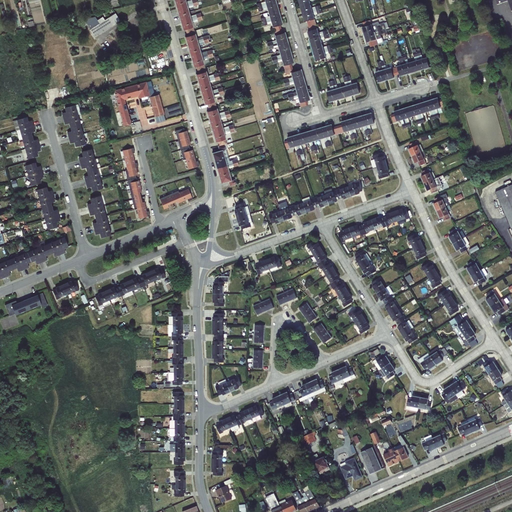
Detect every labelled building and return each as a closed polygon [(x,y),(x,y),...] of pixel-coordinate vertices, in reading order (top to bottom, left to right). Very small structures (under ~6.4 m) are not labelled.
[(511,0),(496,0),(497,3),(507,0),(511,11),(511,10),(511,0)] [(278,9),(276,2),(266,5),(267,9),(268,12),(278,9)] [(186,5),(176,8),(178,15),(189,12),(187,8),(186,5)] [(310,5),(301,7),(303,14),(312,11),(311,8),(310,5)] [(280,17),(278,9),(268,12),(270,18),(270,19),(280,17)] [(312,11),(303,14),(305,22),(307,21),(314,19),(313,15),(312,11)] [(189,12),(178,15),(180,22),(191,19),(190,16),(189,12)] [(93,27),(90,30),(94,37),(120,21),(115,13),(105,20),(103,17),(97,20),(99,23),(93,27)] [(282,24),(280,17),(270,19),(271,23),(272,27),(280,25),(282,24)] [(191,19),(180,22),(183,30),(185,29),(193,27),(192,24),(191,19)] [(364,27),(362,28),(364,35),(374,32),(372,26),(372,25),(364,27)] [(318,33),(317,29),(310,31),(308,32),(310,39),(320,36),(318,33)] [(282,33),(274,35),(276,40),(277,43),(287,40),(285,32),(282,33)] [(374,32),(364,35),(367,43),(369,42),(376,40),(376,39),(374,32)] [(196,39),(195,34),(188,36),(185,37),(187,44),(197,42),(196,39)] [(321,40),(320,36),(310,39),(312,46),(322,43),(321,40)] [(287,40),(277,43),(278,47),(279,51),(289,48),(287,40)] [(197,42),(187,44),(189,52),(199,49),(198,45),(197,42)] [(323,47),(322,43),(312,46),(314,54),(324,51),(323,47)] [(291,55),(289,48),(279,51),(280,54),(281,58),(291,55)] [(200,53),(199,49),(189,52),(191,60),(202,57),(201,56),(200,53)] [(324,52),(324,51),(314,54),(316,61),(326,58),(324,52)] [(293,63),(291,55),(281,58),(282,61),(283,66),(291,63),(293,63)] [(202,60),(202,57),(191,60),(194,67),(196,66),(204,64),(202,60)] [(419,60),(422,70),(429,67),(427,58),(423,59),(419,60)] [(417,61),(412,62),(415,72),(422,70),(419,60),(417,61)] [(406,64),(405,65),(408,74),(415,72),(412,62),(406,64)] [(401,66),(397,67),(400,74),(400,76),(408,74),(405,65),(401,66)] [(400,74),(397,67),(391,69),(393,76),(400,74)] [(383,70),(386,80),(394,78),(393,76),(391,69),(391,68),(386,69),(383,70)] [(293,72),(291,73),(292,77),(293,80),(303,77),(301,70),(293,72)] [(380,71),(375,73),(378,83),(386,80),(383,70),(380,71)] [(208,78),(206,72),(198,74),(196,75),(198,82),(208,79),(208,78)] [(303,77),(293,80),(294,84),(295,88),(305,85),(303,77)] [(208,79),(198,82),(200,89),(210,86),(209,81),(208,79)] [(146,81),(114,90),(123,125),(131,123),(125,100),(138,96),(138,98),(150,95),(150,97),(155,95),(153,88),(149,89),(146,81)] [(352,85),(349,86),(352,95),(360,93),(357,83),(352,85)] [(307,92),(305,85),(295,88),(296,92),(297,95),(307,92)] [(212,92),(210,86),(200,89),(202,97),(212,94),(212,92)] [(346,87),(342,88),(344,98),(352,95),(349,86),(346,87)] [(338,89),(335,90),(337,100),(344,98),(342,88),(338,89)] [(331,91),(327,92),(330,102),(337,100),(335,90),(331,91)] [(309,100),(307,92),(297,95),(298,98),(299,103),(307,100),(309,100)] [(159,94),(155,95),(150,97),(149,97),(154,117),(164,114),(159,94)] [(213,97),(212,94),(202,97),(204,105),(207,104),(215,102),(213,97)] [(438,98),(430,101),(433,110),(437,109),(441,108),(438,100),(438,98)] [(34,100),(27,102),(29,110),(36,109),(34,100)] [(430,101),(423,103),(426,112),(430,111),(433,110),(430,101)] [(423,103),(416,105),(419,115),(426,112),(423,103)] [(63,119),(77,115),(75,105),(64,108),(66,112),(62,113),(63,119)] [(416,105),(409,107),(412,117),(417,115),(419,115),(416,105)] [(409,107),(401,110),(404,119),(408,118),(412,117),(409,107)] [(218,113),(217,109),(209,111),(207,112),(209,119),(219,116),(218,113)] [(401,110),(394,112),(395,114),(397,121),(401,120),(404,119),(401,110)] [(364,116),(367,126),(368,125),(374,123),(371,113),(364,116)] [(70,127),(80,124),(77,115),(63,119),(65,124),(69,123),(70,127)] [(220,120),(219,116),(209,119),(211,127),(221,124),(220,120)] [(356,118),(359,128),(363,127),(366,126),(367,126),(364,116),(356,118)] [(17,120),(20,130),(34,126),(32,120),(28,121),(27,117),(17,120)] [(349,120),(352,130),(355,129),(359,128),(356,118),(349,120)] [(0,120),(0,129),(4,128),(3,124),(4,124),(4,123),(10,122),(9,119),(3,120),(0,120)] [(342,125),(344,132),(349,131),(352,130),(349,120),(341,122),(342,125)] [(68,138),(83,134),(80,124),(70,127),(71,131),(67,132),(68,138)] [(222,128),(221,124),(211,127),(213,134),(223,131),(222,128)] [(332,125),(324,127),(327,137),(328,137),(335,135),(332,128),(332,125)] [(332,128),(335,135),(344,132),(342,125),(332,128)] [(20,130),(22,139),(32,136),(31,132),(35,131),(34,126),(20,130)] [(324,127),(317,130),(320,140),(324,138),(327,137),(324,127)] [(184,128),(175,131),(183,160),(185,159),(188,169),(199,165),(198,161),(196,161),(193,150),(190,150),(188,145),(191,144),(187,130),(184,131),(184,128)] [(317,130),(310,132),(313,142),(314,141),(320,140),(317,130)] [(224,134),(223,131),(213,134),(215,142),(218,141),(225,139),(224,134)] [(310,132),(302,134),(305,144),(309,143),(312,142),(313,142),(310,132)] [(83,134),(68,138),(70,143),(74,142),(75,146),(85,144),(85,143),(83,134)] [(302,134),(295,136),(298,146),(301,145),(305,144),(302,134)] [(22,139),(25,149),(39,145),(38,139),(34,140),(32,136),(22,139)] [(295,136),(287,138),(288,141),(290,148),(296,146),(298,146),(295,136)] [(227,149),(226,144),(219,146),(218,146),(220,151),(222,150),(225,158),(228,157),(226,149),(227,149)] [(39,145),(25,149),(28,159),(38,156),(37,151),(41,150),(39,145)] [(411,148),(409,149),(412,156),(421,152),(418,145),(411,148)] [(139,219),(150,216),(148,211),(147,212),(145,202),(142,202),(140,192),(142,192),(139,180),(137,181),(135,175),(138,174),(136,168),(138,167),(137,163),(135,163),(133,152),(134,152),(133,148),(123,150),(127,170),(125,170),(134,209),(136,209),(139,219)] [(80,163),(94,159),(91,149),(81,152),(82,156),(79,158),(80,163)] [(220,151),(212,153),(214,161),(225,158),(222,150),(220,151)] [(424,159),(421,152),(412,156),(415,163),(418,162),(424,159)] [(375,159),(377,167),(387,164),(384,156),(383,156),(375,159)] [(225,158),(214,161),(216,168),(227,165),(226,162),(225,158)] [(87,171),(97,169),(94,159),(80,163),(82,169),(86,168),(87,171)] [(269,162),(264,164),(266,172),(270,171),(270,173),(267,174),(269,179),(273,178),(271,171),(269,162)] [(25,165),(28,175),(42,171),(41,166),(37,167),(35,163),(25,165)] [(387,164),(377,167),(379,175),(388,173),(389,172),(387,164)] [(227,165),(216,168),(219,175),(229,172),(228,169),(227,165)] [(84,177),(85,182),(100,178),(97,169),(87,171),(88,175),(84,177)] [(42,171),(28,175),(31,185),(41,182),(40,178),(44,177),(42,171)] [(229,172),(219,175),(221,183),(228,181),(231,180),(229,172)] [(424,175),(421,177),(425,183),(433,180),(430,173),(430,172),(430,173),(424,175)] [(100,178),(85,182),(87,188),(91,187),(92,191),(102,188),(100,178)] [(436,178),(433,180),(436,187),(430,189),(432,193),(438,191),(437,189),(441,188),(438,182),(440,181),(438,178),(436,178)] [(436,187),(433,180),(425,183),(428,191),(430,189),(436,187)] [(356,184),(348,187),(352,196),(360,193),(359,192),(356,184)] [(511,184),(495,192),(511,228),(511,184)] [(36,190),(39,200),(53,196),(52,190),(48,191),(47,187),(36,190)] [(340,190),(343,198),(343,199),(352,196),(348,187),(340,190)] [(178,191),(160,199),(164,209),(169,207),(168,205),(177,201),(178,203),(187,199),(188,201),(192,199),(188,188),(178,192),(178,191)] [(333,192),(326,195),(329,204),(337,202),(337,200),(334,192),(333,192)] [(435,199),(436,203),(442,200),(446,207),(449,205),(446,198),(448,198),(446,194),(435,199)] [(318,198),(317,198),(320,206),(321,207),(329,204),(326,195),(318,198)] [(39,200),(42,209),(52,207),(51,202),(55,201),(53,196),(39,200)] [(89,210),(103,206),(100,196),(90,199),(91,203),(87,204),(89,210)] [(311,200),(303,203),(307,213),(315,210),(314,208),(311,200)] [(436,203),(434,204),(437,211),(446,207),(442,200),(436,203)] [(296,206),(295,206),(298,214),(298,216),(307,213),(303,203),(296,206)] [(95,218),(106,216),(103,206),(89,210),(90,215),(94,214),(95,218)] [(42,209),(44,219),(59,215),(57,209),(53,211),(52,207),(42,209)] [(236,209),(234,210),(237,218),(247,215),(244,208),(244,207),(236,209)] [(446,207),(437,211),(440,218),(443,217),(449,214),(446,207)] [(288,208),(281,211),(284,221),(292,218),(292,217),(289,208),(288,208)] [(402,209),(394,212),(398,221),(405,219),(406,218),(403,210),(402,209)] [(273,214),(276,222),(276,224),(284,221),(281,211),(273,214)] [(398,221),(394,212),(386,215),(387,216),(390,224),(398,221)] [(59,215),(44,219),(47,229),(57,226),(56,221),(60,220),(59,215)] [(247,215),(237,218),(239,226),(241,226),(249,223),(247,215)] [(94,229),(108,225),(106,216),(95,218),(96,222),(92,223),(94,229)] [(380,217),(372,220),(375,229),(383,227),(383,226),(380,218),(380,217)] [(372,220),(364,223),(364,224),(367,232),(368,232),(375,229),(372,220)] [(108,225),(94,229),(95,234),(99,233),(101,238),(111,235),(108,225)] [(357,225),(350,228),(353,237),(360,235),(361,235),(358,226),(357,225)] [(350,228),(341,231),(342,232),(344,240),(345,240),(353,237),(350,228)] [(451,235),(449,237),(453,244),(462,239),(459,233),(458,232),(451,235)] [(410,241),(417,237),(416,233),(407,238),(409,242),(410,241)] [(417,237),(410,241),(413,249),(422,244),(418,236),(417,237)] [(64,237),(55,241),(60,254),(66,252),(64,249),(68,247),(64,237)] [(462,239),(453,244),(457,251),(460,249),(466,246),(462,239)] [(55,241),(46,245),(50,254),(53,253),(55,257),(60,254),(55,241)] [(309,248),(317,244),(315,241),(307,246),(309,249),(310,249),(309,248)] [(317,244),(309,248),(310,249),(314,256),(323,251),(318,243),(317,244)] [(422,244),(413,249),(417,256),(425,252),(426,252),(422,244)] [(46,245),(36,249),(42,262),(47,260),(46,256),(50,254),(46,245)] [(477,245),(469,250),(471,254),(479,249),(477,245)] [(36,249),(27,252),(31,262),(35,260),(37,264),(42,262),(36,249)] [(327,257),(323,251),(314,256),(318,262),(318,263),(326,258),(327,257)] [(27,252),(18,256),(24,269),(29,267),(27,264),(31,262),(27,252)] [(357,258),(356,259),(360,266),(369,261),(364,254),(357,258)] [(18,256),(9,260),(13,269),(17,268),(18,272),(24,269),(18,256)] [(274,257),(266,260),(270,269),(277,266),(278,266),(275,258),(274,257)] [(327,261),(326,258),(318,263),(318,262),(317,263),(319,266),(327,261)] [(9,260),(0,263),(5,277),(11,275),(9,271),(13,269),(9,260)] [(266,260),(258,263),(259,264),(262,272),(270,269),(266,260)] [(329,264),(327,261),(319,266),(320,268),(321,270),(322,269),(322,268),(329,264)] [(369,261),(360,266),(365,274),(366,273),(373,268),(369,261)] [(424,270),(431,266),(430,262),(421,267),(423,271),(424,270)] [(327,276),(335,271),(331,263),(329,264),(322,268),(322,269),(327,276)] [(469,267),(467,268),(471,275),(480,270),(476,263),(469,267)] [(428,278),(437,272),(433,265),(431,266),(424,270),(428,278)] [(373,268),(366,273),(368,276),(376,271),(374,267),(373,268)] [(158,268),(150,271),(154,280),(161,277),(162,277),(158,269),(158,268)] [(484,268),(480,270),(484,277),(488,274),(484,268)] [(480,270),(471,275),(475,282),(478,281),(484,277),(480,270)] [(150,271),(142,275),(142,276),(146,284),(154,280),(150,271)] [(339,278),(335,271),(327,276),(331,283),(338,279),(339,278)] [(441,280),(437,272),(428,278),(432,285),(440,280),(441,280)] [(142,276),(139,277),(143,286),(144,289),(148,287),(147,285),(146,285),(146,284),(142,276)] [(374,286),(381,281),(382,281),(380,277),(372,282),(374,286)] [(136,278),(128,281),(132,290),(139,287),(140,287),(136,279),(136,278)] [(332,287),(340,282),(338,279),(331,283),(330,283),(331,285),(332,287)] [(440,280),(432,285),(431,285),(433,289),(442,284),(440,280)] [(71,281),(63,284),(67,293),(75,290),(71,282),(71,281)] [(128,281),(120,284),(120,286),(124,293),(132,290),(128,281)] [(374,286),(372,286),(377,294),(385,288),(381,281),(374,286)] [(340,282),(332,287),(333,288),(334,290),(335,289),(342,284),(340,282)] [(55,288),(56,289),(59,297),(67,293),(63,284),(55,288)] [(339,296),(348,291),(343,284),(342,284),(335,289),(339,296)] [(223,286),(223,285),(214,285),(213,285),(213,293),(223,294),(223,286)] [(114,287),(106,290),(110,299),(117,296),(118,296),(114,288),(114,287)] [(385,288),(377,294),(381,301),(383,300),(390,295),(389,295),(385,288)] [(293,289),(285,293),(289,301),(297,298),(293,289)] [(106,290),(98,294),(98,295),(102,303),(109,300),(110,299),(106,290)] [(440,298),(448,293),(446,290),(438,295),(440,298),(441,298),(440,298)] [(352,298),(348,291),(339,296),(343,303),(351,299),(352,298)] [(445,305),(453,299),(449,292),(448,293),(440,298),(441,298),(445,305)] [(223,302),(223,294),(213,293),(213,303),(214,303),(223,302)] [(285,293),(276,296),(280,305),(289,301),(285,293)] [(393,298),(391,294),(389,295),(390,295),(383,300),(384,303),(393,298)] [(488,298),(486,300),(490,306),(499,301),(495,294),(488,298)] [(15,301),(5,305),(10,315),(15,313),(16,315),(41,304),(37,295),(17,304),(15,301)] [(270,299),(262,303),(265,311),(273,308),(270,299)] [(353,302),(351,299),(343,303),(342,304),(344,307),(353,302)] [(458,307),(453,299),(445,305),(449,312),(450,312),(457,308),(458,307)] [(386,306),(385,307),(389,314),(398,309),(394,302),(393,301),(386,306)] [(499,301),(490,306),(495,313),(497,312),(503,308),(503,307),(499,301)] [(259,304),(253,306),(257,315),(265,311),(262,303),(261,303),(259,304)] [(307,303),(299,308),(304,315),(312,310),(307,303)] [(351,316),(359,311),(357,308),(348,313),(350,317),(351,316)] [(457,308),(450,312),(449,312),(451,316),(459,311),(457,308)] [(398,309),(389,314),(394,321),(395,320),(402,316),(402,315),(398,309)] [(312,310),(304,315),(310,323),(317,317),(314,313),(312,310)] [(359,311),(351,316),(356,323),(364,318),(360,311),(359,311)] [(403,315),(402,315),(402,316),(395,320),(397,323),(405,318),(403,315)] [(459,335),(463,333),(458,326),(465,322),(460,315),(450,322),(452,326),(458,336),(459,335)] [(172,325),(182,324),(182,316),(181,316),(172,316),(172,325)] [(214,317),(213,317),(213,326),(223,326),(223,318),(223,317),(214,317)] [(364,318),(356,323),(360,330),(368,326),(369,325),(364,318)] [(399,326),(397,327),(402,334),(410,329),(406,322),(406,321),(399,326)] [(465,322),(458,326),(463,333),(471,327),(467,321),(465,322)] [(172,332),(172,333),(181,333),(182,333),(182,324),(172,325),(172,332)] [(319,336),(326,331),(325,329),(321,324),(314,329),(319,336)] [(255,325),(254,334),(264,334),(264,325),(255,325)] [(223,326),(213,326),(213,334),(214,334),(223,334),(223,326)] [(475,334),(471,327),(463,333),(467,340),(473,336),(475,334)] [(410,329),(402,334),(406,342),(408,341),(415,336),(410,329)] [(328,333),(326,331),(319,336),(324,343),(332,338),(328,333)] [(467,340),(463,333),(459,335),(465,343),(468,341),(469,343),(475,339),(473,336),(467,340)] [(254,336),(254,343),(264,343),(264,334),(254,334),(254,336)] [(416,335),(415,336),(408,341),(410,344),(418,339),(416,335)] [(181,339),(173,340),(173,348),(183,348),(183,339),(181,339)] [(214,341),(213,341),(213,350),(223,350),(223,342),(223,341),(214,341)] [(295,344),(289,347),(291,353),(297,350),(295,344)] [(369,355),(371,355),(371,354),(371,352),(374,352),(374,354),(375,355),(375,356),(381,353),(380,352),(382,351),(380,347),(372,352),(369,352),(369,355)] [(183,348),(173,348),(173,356),(173,357),(182,357),(183,357),(183,348)] [(437,348),(429,354),(431,356),(438,352),(442,358),(445,356),(441,350),(439,351),(437,348)] [(223,350),(213,350),(213,358),(214,358),(223,358),(223,350)] [(264,351),(254,350),(254,356),(254,359),(263,359),(264,351)] [(438,352),(431,356),(436,365),(443,360),(442,358),(438,352)] [(424,361),(431,356),(429,354),(428,353),(419,360),(425,369),(428,367),(424,361)] [(378,362),(384,358),(382,354),(375,359),(378,363),(378,362)] [(378,363),(382,369),(391,363),(386,356),(384,358),(378,362),(378,363)] [(431,356),(424,361),(428,367),(430,369),(436,365),(431,356)] [(263,359),(254,359),(253,361),(253,368),(263,368),(263,359)] [(492,363),(485,368),(489,374),(498,369),(493,362),(492,363)] [(391,363),(382,369),(386,375),(387,375),(393,371),(395,370),(391,363)] [(173,364),(173,372),(183,372),(183,364),(182,364),(173,364)] [(346,366),(339,370),(343,379),(350,376),(347,369),(346,366)] [(498,369),(489,374),(494,381),(500,377),(502,375),(498,369)] [(339,370),(331,373),(333,375),(336,382),(343,379),(339,370)] [(183,372),(173,372),(173,381),(182,381),(183,381),(183,372)] [(235,379),(227,382),(231,392),(239,388),(238,387),(235,379)] [(317,379),(310,382),(314,392),(321,389),(318,382),(317,379)] [(314,392),(316,395),(326,391),(322,380),(318,382),(321,389),(314,392)] [(220,386),(219,386),(223,394),(223,395),(231,392),(227,382),(220,386)] [(307,384),(302,386),(303,388),(306,395),(314,392),(310,382),(307,384)] [(457,382),(450,386),(456,394),(463,390),(458,384),(457,382)] [(450,386),(443,390),(445,393),(449,399),(456,394),(450,386)] [(306,395),(303,388),(300,390),(304,400),(316,395),(314,392),(306,395)] [(463,390),(456,394),(459,398),(465,394),(463,390)] [(509,392),(503,396),(506,400),(507,403),(511,400),(511,390),(509,392)] [(287,392),(280,396),(284,405),(291,402),(288,395),(287,392)] [(449,399),(445,393),(442,395),(446,401),(450,399),(449,399)] [(174,396),(174,404),(183,404),(183,395),(182,395),(174,396)] [(280,396),(272,399),(273,401),(277,408),(284,405),(280,396)] [(419,408),(420,398),(412,396),(412,399),(410,406),(418,408),(419,408)] [(410,406),(412,399),(408,398),(406,409),(418,411),(418,408),(410,406)] [(428,399),(420,398),(419,408),(427,409),(428,402),(428,399)] [(174,413),(183,413),(184,413),(183,404),(174,404),(174,413)] [(256,406),(249,409),(253,418),(260,415),(257,407),(256,406)] [(241,412),(241,414),(245,422),(253,418),(249,409),(241,412)] [(234,415),(227,419),(231,428),(238,424),(235,416),(234,415)] [(174,420),(174,428),(184,428),(184,419),(183,419),(174,419),(174,420)] [(227,419),(219,422),(219,423),(222,431),(223,431),(231,428),(227,419)] [(475,420),(469,423),(473,432),(480,429),(479,427),(476,419),(475,420)] [(462,426),(461,426),(464,433),(465,436),(473,432),(469,423),(468,423),(462,426)] [(174,436),(174,437),(183,436),(184,436),(184,428),(174,428),(174,436)] [(312,432),(304,437),(308,444),(308,445),(316,440),(312,432)] [(376,432),(370,434),(375,444),(381,442),(376,432)] [(403,446),(407,444),(401,435),(398,437),(402,444),(403,446)] [(440,435),(433,438),(437,448),(444,445),(443,442),(440,435)] [(433,438),(426,442),(429,449),(430,451),(437,448),(433,438)] [(296,441),(290,443),(293,449),(299,446),(296,441)] [(174,444),(174,452),(184,452),(184,443),(183,443),(174,443),(174,444)] [(372,447),(360,452),(370,474),(382,469),(372,447)] [(403,447),(394,451),(399,462),(408,457),(404,447),(403,447)] [(389,452),(384,454),(389,466),(399,462),(394,451),(393,448),(388,450),(389,452)] [(175,460),(175,461),(183,460),(184,460),(184,452),(174,452),(175,460)] [(213,454),(212,454),(212,463),(222,463),(222,455),(222,454),(213,454)] [(314,462),(320,459),(317,454),(311,457),(314,463),(314,462)] [(320,459),(314,462),(314,463),(319,472),(329,467),(327,463),(328,462),(326,459),(325,459),(324,457),(320,459)] [(354,458),(345,462),(346,464),(341,467),(346,479),(353,476),(355,480),(363,477),(362,474),(354,458)] [(222,463),(212,463),(212,472),(213,472),(222,472),(222,471),(222,463)] [(175,476),(175,484),(185,483),(185,475),(183,475),(175,475),(175,476)] [(226,486),(216,490),(222,503),(232,499),(226,486),(234,482),(232,478),(224,482),(226,486)] [(185,483),(175,484),(175,491),(175,493),(184,492),(185,492),(185,483)] [(309,501),(315,498),(311,490),(312,489),(310,485),(303,488),(305,492),(307,496),(309,501)] [(296,501),(302,498),(298,491),(292,494),(296,501)] [(315,498),(309,501),(313,509),(319,506),(315,498)] [(268,499),(260,503),(263,511),(268,511),(269,511),(267,507),(271,506),(268,499)] [(289,511),(291,511),(297,510),(292,499),(281,505),(281,506),(284,511),(289,511),(290,511),(289,511)] [(273,509),(280,506),(277,500),(271,503),(273,506),(272,507),(273,509)] [(309,501),(304,503),(308,511),(313,509),(309,501)] [(304,503),(299,505),(301,511),(305,511),(308,511),(304,503)]
